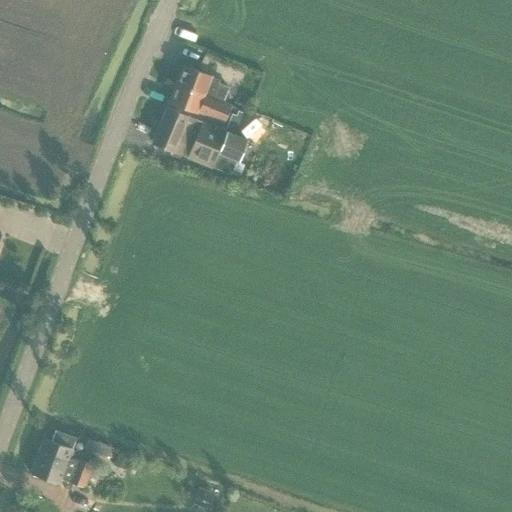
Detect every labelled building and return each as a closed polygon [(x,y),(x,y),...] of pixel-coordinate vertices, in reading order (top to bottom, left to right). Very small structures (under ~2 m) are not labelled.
[(183,65),(176,83),(223,101),(228,87),(210,79),(211,76),(183,65)] [(234,93),(248,98),(253,85),(239,80),(234,93)] [(223,101),(176,83),(169,101),(197,112),(197,111),(224,121),(231,105),(222,101),(223,101)] [(246,140),(166,107),(151,142),(211,167),(217,152),(237,160),(246,140)] [(231,114),(225,129),(234,132),(240,117),(231,114)] [(257,157),(248,182),(292,200),(302,176),(257,157)] [(53,442),(44,438),(31,474),(58,484),(60,479),(68,482),(68,483),(83,489),(91,466),(69,457),(72,448),(75,440),(57,433),(53,442)] [(97,460),(106,444),(88,435),(80,451),(97,460)] [(214,493),(200,488),(195,505),(209,509),(214,493)]
